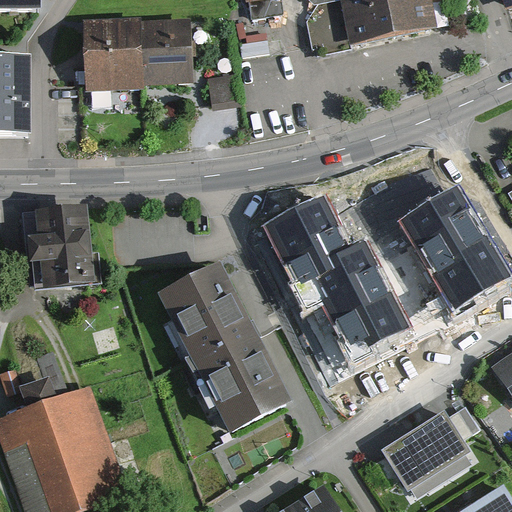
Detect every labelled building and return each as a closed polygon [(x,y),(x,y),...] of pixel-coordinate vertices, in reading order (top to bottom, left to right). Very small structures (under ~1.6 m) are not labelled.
[(0,0),(0,19),(41,20),(41,0),(0,0)] [(305,0),(314,8),(342,3),(341,0),(233,0),(234,1),(236,0),(243,0),(245,8),(249,7),(252,21),(284,15),(281,2),(291,0),(305,0)] [(341,0),(342,3),(351,51),(400,41),(435,34),(429,0),(341,0)] [(511,0),(500,0),(506,16),(511,14),(511,0)] [(142,27),(145,93),(194,90),(191,25),(142,27)] [(142,27),(84,30),(86,96),(145,93),(142,27)] [(268,42),(240,47),(242,61),(271,56),(268,42)] [(0,63),(0,143),(30,144),(31,64),(6,64),(0,63)] [(237,77),(209,81),(213,113),(242,109),(237,77)] [(511,274),(459,185),(400,220),(425,263),(453,310),(511,275),(511,274)] [(326,190),(263,224),(307,306),(320,300),(354,363),(418,330),(366,232),(352,239),(326,190)] [(88,211),(24,217),(32,296),(101,290),(98,259),(93,260),(88,211)] [(219,269),(158,300),(230,442),(291,412),(219,269)] [(511,357),(492,372),(511,400),(511,357)] [(90,396),(0,426),(0,431),(27,511),(96,511),(126,502),(90,396)] [(465,411),(448,422),(462,445),(480,434),(465,411)] [(445,417),(384,456),(410,497),(471,459),(462,445),(448,422),(445,417)] [(511,511),(511,503),(505,491),(472,511),(511,511)] [(335,511),(323,492),(291,511),(335,511)]
